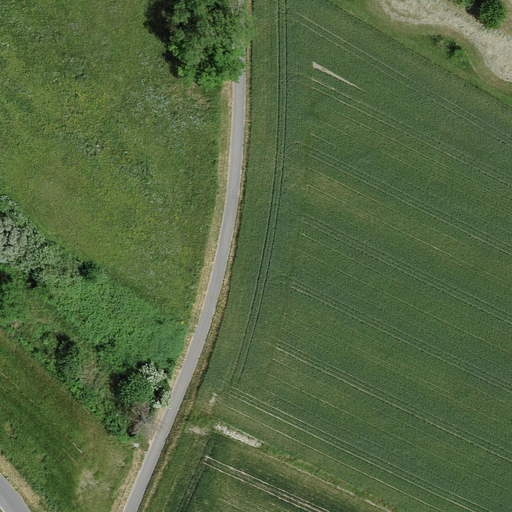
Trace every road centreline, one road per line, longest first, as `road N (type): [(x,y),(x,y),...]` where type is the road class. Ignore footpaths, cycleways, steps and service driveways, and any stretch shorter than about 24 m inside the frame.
road 1 (unclassified): [(131,511),(203,338),(231,225),(241,125),(239,0)]
road 2 (track): [(179,394),(0,253)]
